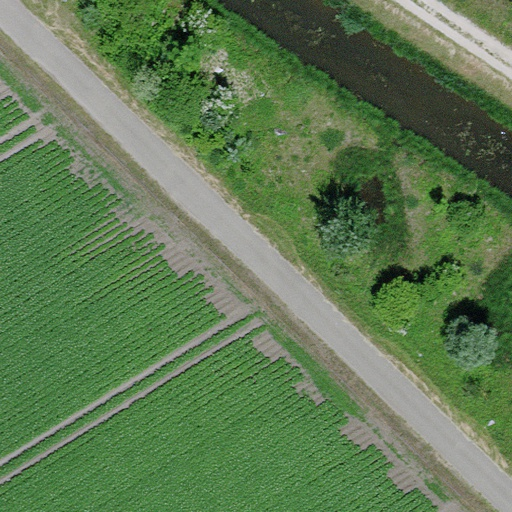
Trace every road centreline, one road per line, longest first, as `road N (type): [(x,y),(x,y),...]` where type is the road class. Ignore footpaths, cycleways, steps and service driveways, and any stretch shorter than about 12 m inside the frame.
road 1 (track): [(0,17),(511,500)]
road 2 (track): [(410,0),(511,68)]
